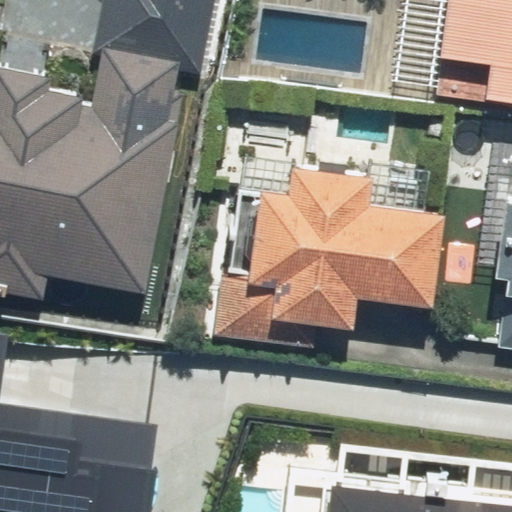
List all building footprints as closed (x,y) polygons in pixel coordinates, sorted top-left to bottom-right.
[(113,0),(103,68),(0,52),(0,248),(181,276),(223,0),(113,0)] [(511,0),(471,0),(468,33),(509,37),(504,88),(511,88),(511,0)] [(293,302),(375,308),(378,270),(460,276),(467,183),(410,179),(413,137),(329,131),(326,173),(277,170),(270,262),(296,264),(293,302)] [(30,308),(0,304),(0,500),(81,511),(80,511),(149,511),(163,404),(20,386),(30,308)] [(511,511),(511,474),(339,462),(335,511),(511,511)]
